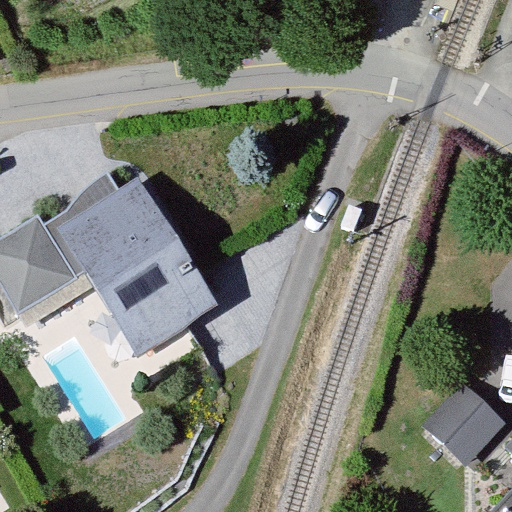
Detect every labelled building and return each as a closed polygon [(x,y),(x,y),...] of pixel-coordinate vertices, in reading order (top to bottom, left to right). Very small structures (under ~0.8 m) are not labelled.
[(458,0),(435,0),(435,1),(454,9),(458,0)] [(140,189),(72,231),(144,345),(212,303),(140,189)] [(71,277),(37,224),(0,247),(0,270),(23,307),(71,277)] [(499,425),(462,390),(428,426),(466,461),(499,425)] [(511,511),(511,446),(511,448),(511,449),(511,501),(502,511),(511,511)]
